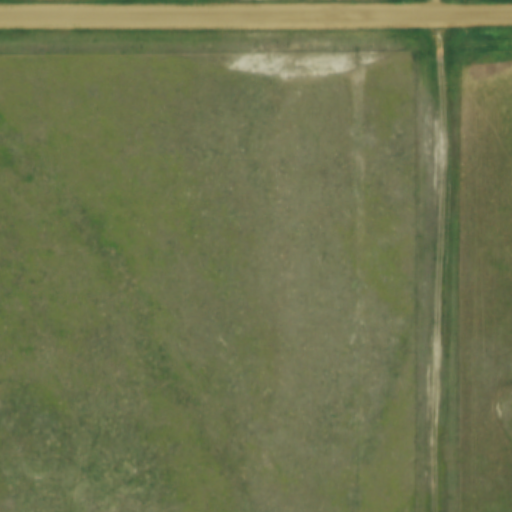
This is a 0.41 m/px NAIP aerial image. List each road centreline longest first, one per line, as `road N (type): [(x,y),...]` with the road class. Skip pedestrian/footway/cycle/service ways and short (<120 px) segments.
road 1 (track): [(434,511),(445,103),(439,0)]
road 2 (residential): [(0,16),(511,13)]
